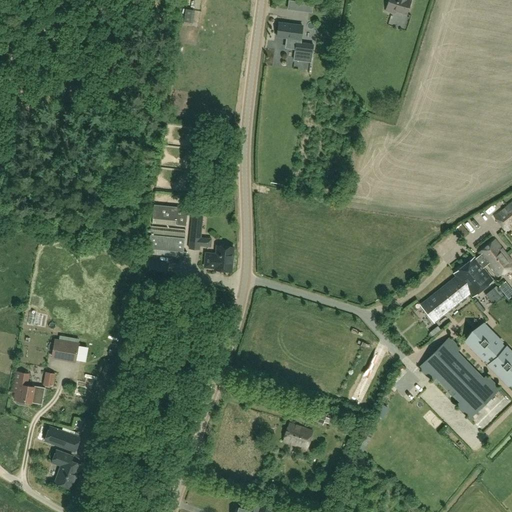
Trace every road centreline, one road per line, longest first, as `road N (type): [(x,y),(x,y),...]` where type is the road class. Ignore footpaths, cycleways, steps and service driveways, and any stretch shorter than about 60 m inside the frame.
road 1 (tertiary): [(171,511),(243,301),(242,154),(263,0)]
road 2 (track): [(24,0),(9,137)]
